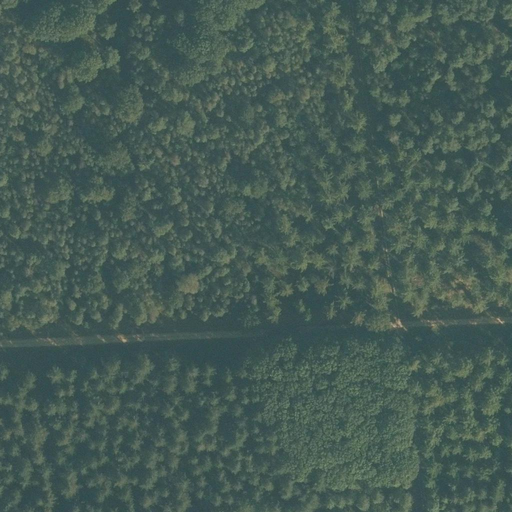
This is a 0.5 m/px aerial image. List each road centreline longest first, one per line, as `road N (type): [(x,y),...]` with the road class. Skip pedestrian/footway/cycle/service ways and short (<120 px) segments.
road 1 (track): [(511,315),(0,338)]
road 2 (track): [(389,309),(343,0)]
road 3 (track): [(394,332),(420,511)]
